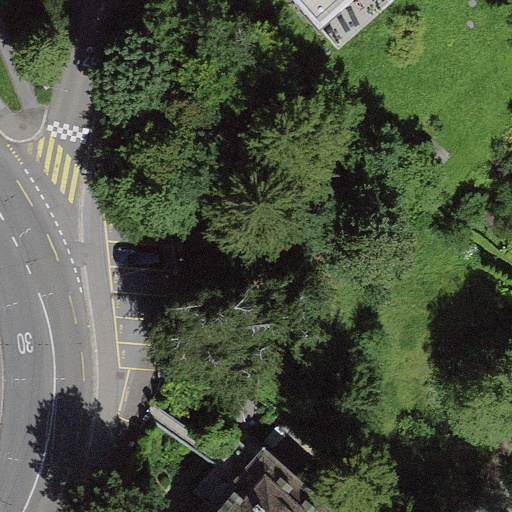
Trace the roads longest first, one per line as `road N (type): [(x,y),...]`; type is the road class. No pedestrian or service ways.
road 1 (tertiary): [(34,511),(60,403),(48,316),(17,246)]
road 2 (residential): [(17,246),(62,173),(84,56),(113,0)]
